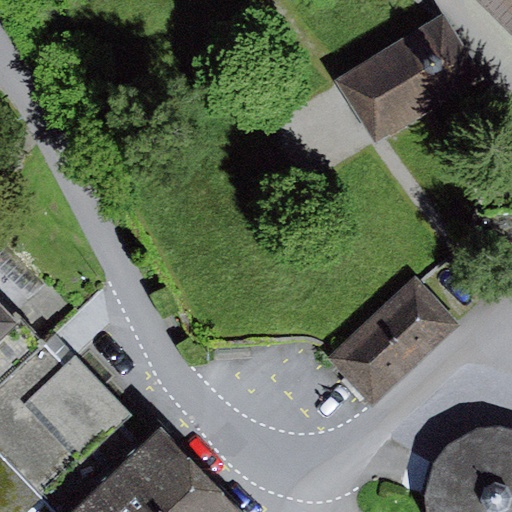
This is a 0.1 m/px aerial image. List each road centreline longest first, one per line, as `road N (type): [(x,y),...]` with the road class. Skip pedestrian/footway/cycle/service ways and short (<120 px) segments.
road 1 (residential): [(322,497),(254,455),(182,386),(0,54)]
road 2 (residential): [(511,311),(322,497)]
